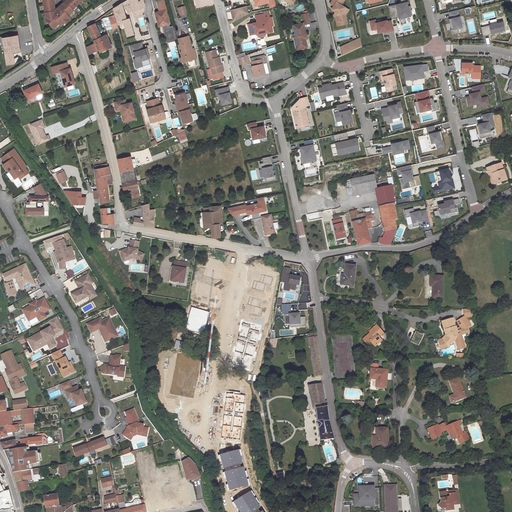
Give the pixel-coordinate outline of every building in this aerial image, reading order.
[(79,0),(64,0),(57,7),(59,9),(56,12),(53,13),(50,0),(40,0),(44,18),(42,20),(51,29),(55,25),(58,27),(67,19),(65,17),(71,11),(70,10),(80,1),(79,0)] [(136,13),(142,11),(138,0),(132,0),(131,0),(135,13),(136,13)] [(138,0),(142,11),(147,9),(147,7),(145,0),(138,0)] [(278,10),(275,0),(268,0),(269,3),(271,11),(278,10)] [(336,19),(338,25),(348,22),(346,17),(347,15),(343,13),(346,9),(342,7),(347,0),(346,0),(334,0),(331,5),(335,8),(333,12),(338,15),(335,18),(336,19)] [(401,4),(389,7),(392,20),(400,18),(401,21),(406,20),(406,17),(413,15),(411,6),(409,7),(407,0),(401,0),(402,1),(400,2),(401,4)] [(166,3),(159,5),(162,15),(169,13),(166,3)] [(116,10),(121,25),(126,24),(128,29),(134,28),(132,19),(129,18),(128,19),(124,5),(116,10)] [(189,16),(187,9),(180,11),(182,17),(189,16)] [(234,23),(230,24),(230,26),(249,17),(247,10),(232,14),(234,23)] [(458,10),(449,12),(451,19),(452,23),(450,23),(452,29),(451,30),(450,30),(451,35),(459,33),(457,28),(462,27),(458,10)] [(162,15),(158,16),(162,29),(166,28),(172,26),(169,13),(162,15)] [(308,49),(306,41),(305,36),(307,36),(305,27),(312,25),(310,14),(302,16),(304,24),(295,26),(297,38),(295,38),(298,51),(308,49)] [(120,29),(117,17),(111,19),(115,31),(120,29)] [(266,18),(265,17),(257,19),(258,25),(257,28),(254,26),(250,27),(252,38),(257,37),(257,35),(260,35),(261,40),(266,39),(265,37),(274,35),(273,29),(275,29),(273,21),(271,21),(271,17),(266,18)] [(483,35),(504,30),(502,21),(481,27),(483,35)] [(377,22),(372,23),(374,32),(379,30),(380,34),(387,33),(391,32),(391,33),(396,32),(394,22),(389,23),(389,22),(378,25),(377,22)] [(90,57),(103,51),(108,49),(113,46),(109,37),(104,39),(100,31),(98,26),(91,29),(98,45),(88,49),(90,57)] [(172,26),(166,28),(171,46),(180,43),(176,29),(173,30),(172,26)] [(105,28),(100,31),(104,39),(109,37),(105,28)] [(137,36),(134,28),(128,29),(130,38),(137,36)] [(185,62),(199,58),(197,51),(195,51),(191,38),(182,41),(186,54),(183,55),(184,59),(185,62)] [(13,39),(0,40),(0,59),(0,62),(1,67),(8,66),(6,55),(15,54),(13,39)] [(342,48),(344,57),(364,48),(362,40),(342,48)] [(144,43),(133,47),(135,56),(137,55),(139,60),(137,61),(139,69),(146,67),(144,62),(152,59),(151,53),(149,54),(148,50),(146,51),(144,43)] [(218,60),(216,53),(208,55),(212,71),(213,71),(214,78),(226,75),(224,68),(222,60),(220,60),(218,60)] [(251,61),(253,68),(255,68),(254,63),(263,61),(265,65),(268,64),(265,57),(251,61)] [(255,68),(253,68),(256,78),(270,74),(268,64),(265,65),(263,61),(254,63),(255,68)] [(470,78),(478,78),(479,66),(470,66),(471,63),(460,63),(460,73),(470,73),(470,78)] [(54,70),(56,76),(64,74),(68,89),(78,86),(75,78),(73,71),(72,72),(70,66),(54,70)] [(429,66),(406,69),(408,82),(413,81),(413,82),(420,82),(420,80),(426,79),(426,73),(430,72),(429,66)] [(394,71),(382,74),(383,79),(385,78),(386,82),(389,94),(395,92),(394,87),(398,86),(396,76),(395,76),(394,71)] [(336,95),(336,97),(341,96),(340,95),(347,93),(345,84),(334,87),(333,85),(324,87),(325,89),(320,90),(323,100),(327,99),(326,97),(336,95)] [(485,90),(483,84),(472,87),(473,93),(469,94),(470,96),(467,97),(468,105),(477,103),(478,106),(489,104),(487,97),(481,98),(479,91),(485,90)] [(25,91),(30,102),(45,96),(41,87),(33,91),(32,89),(25,91)] [(217,96),(219,95),(222,105),(232,103),(228,87),(215,91),(217,96)] [(430,92),(417,95),(419,103),(418,103),(419,108),(420,108),(422,114),(433,111),(434,113),(441,111),(439,103),(436,104),(435,99),(432,100),(430,92)] [(196,123),(187,94),(178,97),(180,105),(181,109),(186,126),(196,123)] [(310,98),(302,100),(294,109),(299,129),(311,126),(307,108),(312,107),(312,105),(310,98)] [(150,108),(151,110),(163,107),(162,104),(161,100),(149,103),(150,108)] [(127,102),(117,104),(119,112),(123,111),(125,111),(128,123),(138,121),(134,104),(128,106),(127,102)] [(391,109),(383,111),(386,122),(388,122),(389,125),(394,124),(393,120),(401,118),(401,115),(405,114),(402,103),(398,105),(398,106),(390,108),(391,109)] [(348,104),(340,106),(342,113),(337,115),(339,123),(344,122),(345,126),(355,124),(352,111),(350,112),(348,104)] [(149,111),(153,124),(168,120),(164,107),(163,107),(151,110),(149,111)] [(479,125),(477,126),(480,138),(496,135),(491,112),(482,115),(484,122),(478,124),(479,125)] [(45,131),(42,123),(33,127),(42,147),(53,143),(51,138),(49,139),(45,131)] [(252,125),(249,126),(251,131),(253,130),(255,141),(268,138),(266,128),(260,129),(258,123),(252,125)] [(438,134),(436,127),(429,129),(431,136),(432,135),(434,145),(438,144),(440,149),(447,148),(446,142),(445,142),(443,136),(442,137),(441,133),(438,134)] [(187,133),(181,136),(184,142),(190,139),(187,133)] [(351,142),(338,145),(339,151),(344,150),(345,155),(361,151),(359,140),(351,142)] [(318,162),(315,146),(316,146),(315,141),(306,143),(307,148),(302,149),(304,156),(305,156),(305,158),(304,158),(303,159),(305,165),(318,162)] [(386,155),(395,153),(396,156),(406,154),(405,152),(412,151),(410,143),(394,146),(394,149),(385,151),(386,155)] [(339,151),(338,145),(333,146),(335,157),(345,155),(344,150),(339,151)] [(31,169),(18,151),(11,156),(14,162),(9,165),(7,167),(11,172),(13,171),(14,172),(13,173),(19,181),(22,179),(24,181),(33,175),(29,170),(31,169)] [(14,162),(11,156),(5,160),(9,165),(14,162)] [(273,158),(264,160),(265,165),(262,165),(263,170),(264,170),(266,179),(268,179),(269,184),(278,182),(277,177),(275,177),(275,175),(276,175),(273,158)] [(121,161),(123,174),(133,171),(136,170),(134,162),(133,159),(121,161)] [(413,167),(399,170),(400,176),(404,176),(405,179),(406,184),(411,183),(413,189),(423,186),(421,177),(414,179),(414,177),(413,173),(414,173),(413,167)] [(115,186),(110,168),(104,169),(105,170),(98,172),(100,187),(109,186),(115,186)] [(494,177),(498,187),(508,183),(503,169),(497,171),(496,169),(488,171),(491,179),(494,177)] [(134,175),(124,178),(126,192),(131,191),(132,194),(141,192),(136,170),(133,171),(134,175)] [(451,171),(438,174),(439,179),(443,178),(444,184),(441,185),(442,189),(435,191),(436,195),(457,190),(455,182),(453,182),(451,171)] [(66,174),(59,177),(62,185),(70,182),(66,174)] [(348,182),(335,185),(339,201),(351,195),(378,189),(375,176),(348,182)] [(406,184),(405,179),(402,180),(404,191),(413,189),(411,183),(406,184)] [(34,207),(30,207),(30,217),(48,217),(48,213),(52,213),(52,199),(44,186),(37,190),(42,198),(33,198),(34,207)] [(109,186),(100,187),(101,192),(97,193),(97,204),(103,204),(102,198),(111,197),(109,186)] [(378,190),(382,207),(396,204),(398,203),(394,186),(378,190)] [(75,206),(88,206),(88,199),(83,199),(83,192),(66,192),(75,206)] [(262,203),(250,207),(251,212),(252,215),(270,209),(266,196),(261,197),(262,203)] [(446,207),(440,208),(442,217),(452,215),(452,216),(459,215),(458,210),(456,211),(456,208),(461,206),(460,201),(447,204),(446,206),(446,207)] [(400,220),(396,204),(382,207),(384,214),(383,214),(383,216),(384,216),(387,232),(394,231),(389,246),(393,247),(399,229),(397,221),(400,220)] [(145,207),(144,207),(145,212),(147,224),(144,224),(145,221),(139,220),(138,227),(158,231),(157,226),(154,227),(153,218),(158,218),(157,211),(152,212),(152,205),(145,207)] [(249,205),(232,211),(235,217),(251,212),(250,207),(249,205)] [(224,208),(213,209),(213,214),(215,227),(215,229),(216,239),(223,238),(222,225),(220,225),(220,224),(222,223),(225,223),(224,208)] [(415,210),(406,212),(408,219),(413,218),(415,229),(421,228),(421,226),(420,224),(424,223),(431,222),(429,212),(416,215),(415,210)] [(355,223),(368,220),(366,214),(361,215),(360,211),(353,213),(354,217),(353,217),(355,223)] [(374,212),(366,214),(368,220),(355,223),(361,247),(362,247),(374,245),(370,228),(369,224),(373,223),(378,222),(377,216),(374,212)] [(215,227),(213,214),(203,215),(204,228),(205,229),(206,230),(207,230),(207,228),(215,227)] [(113,216),(104,217),(105,225),(111,226),(111,227),(118,228),(117,216),(113,216)] [(274,218),(265,220),(268,238),(278,236),(277,232),(282,231),(281,226),(276,226),(274,218)] [(338,235),(341,234),(342,240),(348,238),(344,220),(335,222),(338,235)] [(384,239),(382,239),(381,243),(382,243),(384,245),(389,246),(394,231),(387,232),(384,239)] [(131,250),(122,253),(125,261),(129,259),(134,260),(139,261),(143,263),(147,256),(140,253),(142,244),(134,242),(132,250),(131,249),(131,250)] [(66,243),(56,247),(59,255),(57,256),(61,266),(62,265),(63,272),(69,272),(68,266),(68,264),(75,261),(71,251),(69,251),(66,243)] [(73,250),(71,251),(75,261),(68,264),(68,266),(78,262),(73,250)] [(357,287),(359,267),(348,266),(347,279),(344,279),(343,286),(357,287)] [(20,280),(24,289),(29,286),(32,291),(38,288),(33,277),(31,278),(30,275),(32,274),(29,267),(17,272),(20,280)] [(186,286),(188,271),(177,268),(176,268),(175,276),(176,276),(175,283),(186,286)] [(303,280),(291,277),(293,271),(286,270),(283,284),(288,285),(287,292),(292,293),(292,291),(297,292),(298,287),(301,287),(303,280)] [(20,280),(17,272),(6,277),(9,284),(20,280)] [(83,293),(74,298),(79,306),(91,299),(90,296),(96,293),(93,288),(96,286),(91,277),(78,285),(83,293)] [(446,278),(433,278),(432,288),(436,289),(435,300),(445,300),(446,278)] [(16,284),(8,287),(12,299),(20,297),(16,284)] [(100,299),(96,293),(90,296),(91,299),(93,303),(100,299)] [(32,322),(39,318),(42,323),(48,319),(46,315),(53,311),(47,300),(41,304),(40,302),(33,306),(34,307),(26,311),(32,322)] [(302,316),(294,316),(293,306),(284,307),(285,317),(287,317),(287,323),(292,323),(292,327),(302,326),(303,328),(308,328),(308,319),(302,320),(302,316)] [(444,324),(446,332),(449,331),(450,333),(448,333),(449,338),(446,342),(451,347),(455,343),(458,342),(459,347),(466,345),(464,336),(471,333),(469,328),(472,326),(465,315),(457,320),(464,331),(462,332),(462,330),(459,330),(458,328),(457,328),(455,320),(444,324)] [(54,329),(49,331),(52,338),(56,336),(56,337),(65,332),(59,320),(52,324),(54,329)] [(105,324),(102,325),(100,322),(90,327),(94,336),(102,332),(108,345),(118,340),(116,336),(118,335),(112,321),(105,324)] [(394,344),(392,332),(386,333),(379,325),(373,330),(374,331),(364,340),(368,345),(373,341),(376,345),(383,339),(388,345),(394,344)] [(38,337),(30,341),(35,353),(44,348),(49,345),(52,350),(57,348),(53,340),(52,338),(49,331),(43,334),(44,335),(39,337),(38,337)] [(315,378),(323,377),(321,364),(317,332),(309,333),(310,348),(312,348),(315,378)] [(57,338),(61,348),(69,345),(67,340),(70,338),(68,333),(57,338)] [(446,342),(444,341),(441,342),(443,350),(451,347),(446,342)] [(4,357),(8,365),(17,360),(13,352),(4,357)] [(63,353),(55,356),(61,369),(61,368),(64,374),(66,372),(69,379),(78,374),(75,368),(73,369),(71,366),(69,360),(67,361),(63,353)] [(128,370),(122,369),(123,360),(114,358),(112,368),(107,367),(106,376),(121,378),(120,379),(126,380),(128,370)] [(20,367),(17,360),(8,365),(11,372),(20,367)] [(23,374),(26,373),(23,366),(20,367),(11,372),(8,373),(19,396),(29,391),(27,386),(22,388),(19,381),(25,378),(23,374)] [(389,389),(390,372),(374,371),(373,383),(379,384),(379,389),(389,389)] [(6,393),(11,391),(5,377),(0,379),(0,414),(10,414),(8,404),(0,404),(0,392),(2,396),(7,393),(6,393)] [(453,406),(467,401),(461,382),(451,385),(455,398),(451,400),(453,406)] [(72,383),(63,387),(66,394),(68,393),(75,390),(72,383)] [(316,409),(320,441),(334,439),(329,419),(326,401),(325,401),(322,384),(309,387),(313,410),(316,409)] [(75,390),(68,393),(71,402),(76,400),(80,409),(90,405),(85,392),(82,393),(80,389),(75,390)] [(28,402),(16,404),(17,412),(29,411),(29,410),(30,410),(29,403),(28,402)] [(37,425),(35,412),(37,412),(37,411),(0,415),(0,421),(1,430),(21,427),(28,426),(37,425)] [(126,435),(126,438),(130,441),(133,437),(138,435),(143,436),(142,438),(147,440),(150,432),(144,431),(145,428),(141,427),(136,412),(127,415),(129,420),(128,421),(130,429),(131,431),(129,431),(128,432),(126,435)] [(459,422),(448,427),(451,435),(449,436),(451,441),(458,438),(459,440),(461,439),(463,443),(471,440),(468,433),(464,435),(459,422)] [(446,424),(439,427),(441,433),(447,431),(449,436),(451,435),(448,427),(446,424)] [(37,425),(28,426),(29,434),(38,433),(37,425)] [(429,430),(430,433),(431,432),(432,434),(430,435),(432,440),(442,436),(441,433),(439,427),(438,426),(429,430)] [(21,427),(1,430),(0,429),(0,433),(3,440),(17,437),(15,434),(22,433),(21,427)] [(376,452),(391,451),(391,430),(378,430),(379,438),(375,438),(376,452)] [(31,449),(51,446),(51,442),(48,439),(47,440),(46,438),(41,438),(41,440),(29,441),(24,443),(24,447),(25,450),(28,450),(31,449)] [(117,438),(110,441),(112,447),(113,449),(121,446),(117,438)] [(106,440),(94,445),(96,453),(109,448),(107,442),(106,440)] [(25,450),(24,447),(22,447),(21,445),(19,445),(18,442),(4,445),(6,449),(7,452),(25,450)] [(89,447),(76,452),(79,459),(91,455),(89,447)] [(227,472),(226,472),(230,489),(248,484),(243,467),(242,468),(241,464),(242,463),(238,449),(220,454),(224,468),(226,467),(227,472)] [(25,450),(7,452),(16,473),(33,471),(35,471),(34,466),(42,465),(42,463),(41,456),(40,454),(33,456),(29,456),(28,450),(25,450)] [(191,460),(190,461),(190,463),(186,465),(190,482),(191,482),(202,478),(197,466),(191,460)] [(69,466),(61,467),(63,480),(71,479),(70,477),(69,466)] [(34,482),(34,484),(36,484),(36,481),(35,481),(33,471),(16,473),(19,485),(34,482)] [(0,505),(2,505),(2,504),(5,502),(3,494),(10,492),(6,481),(4,473),(0,474),(0,505)] [(115,479),(104,482),(106,490),(116,487),(115,479)] [(30,485),(34,484),(34,482),(19,485),(21,494),(32,492),(30,485)] [(194,506),(189,482),(180,484),(185,508),(194,506)] [(399,511),(399,508),(404,508),(403,499),(399,499),(399,486),(387,487),(387,511),(399,511)] [(165,487),(159,489),(161,499),(157,500),(157,501),(151,502),(150,500),(146,500),(146,502),(148,511),(166,511),(168,511),(165,499),(165,496),(164,490),(166,489),(165,487)] [(369,488),(362,488),(362,495),(362,507),(382,507),(382,489),(377,489),(377,487),(372,487),(372,489),(369,489),(369,488)] [(454,511),(453,506),(453,503),(460,502),(459,490),(449,492),(449,494),(447,494),(446,492),(440,493),(441,502),(438,506),(443,510),(446,509),(447,511),(454,511)] [(2,504),(2,505),(4,511),(15,511),(13,499),(10,492),(3,494),(5,502),(2,504)] [(262,511),(261,511),(258,508),(260,507),(250,492),(234,502),(240,511),(262,511)] [(169,498),(165,499),(168,511),(183,508),(181,496),(169,498)] [(48,509),(49,510),(61,508),(59,497),(47,498),(48,509)] [(119,501),(118,497),(107,499),(109,506),(120,503),(119,501)] [(125,500),(119,501),(120,503),(122,511),(126,511),(129,511),(125,500)] [(148,511),(146,502),(143,503),(142,501),(141,501),(138,502),(136,503),(136,504),(136,505),(132,506),(133,511),(129,511),(126,511),(148,511)]
